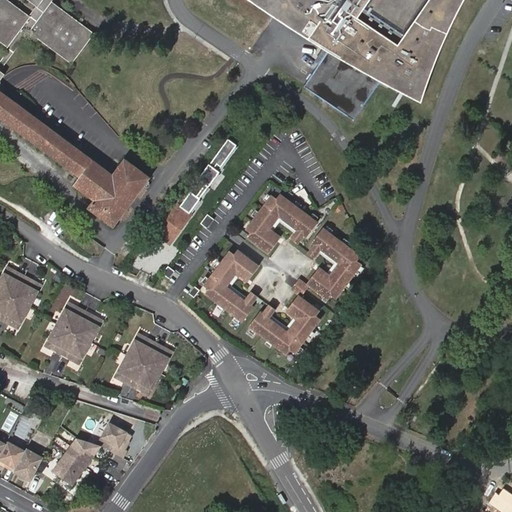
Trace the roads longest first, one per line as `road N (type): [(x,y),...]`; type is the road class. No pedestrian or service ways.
road 1 (residential): [(0,212),(59,259),(166,306),(219,355),(240,391)]
road 2 (residential): [(240,391),(277,390),(469,466),(511,465)]
road 3 (residential): [(113,511),(194,403),(240,391)]
road 4 (tertiary): [(307,511),(240,391)]
